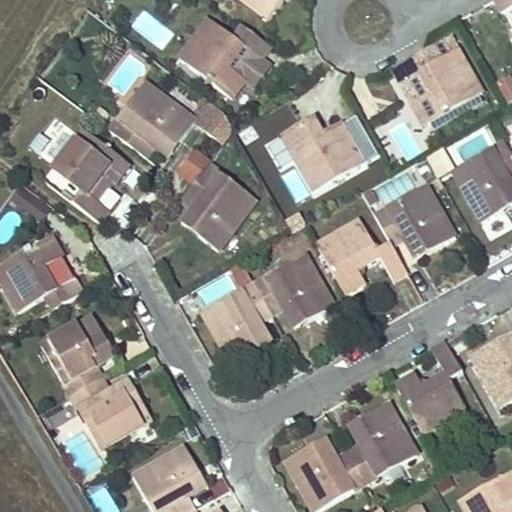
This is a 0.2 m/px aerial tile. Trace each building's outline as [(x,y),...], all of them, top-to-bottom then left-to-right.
[(243,0),(269,19),(282,0),(243,0)] [(511,0),(496,0),(503,13),(511,8),(511,0)] [(261,59),(271,45),(244,25),(234,37),(209,19),(181,58),(233,96),(246,80),(256,88),(272,67),(261,59)] [(450,36),(393,69),(403,85),(422,74),(434,96),(414,107),(425,126),(483,94),(450,36)] [(511,79),(509,75),(496,83),(508,103),(511,100),(511,79)] [(146,79),(110,127),(147,155),(157,142),(162,134),(171,141),(176,133),(182,138),(193,123),(198,117),(195,114),(146,79)] [(198,117),(193,123),(220,144),(234,125),(204,102),(195,114),(198,117)] [(309,127),(319,121),(315,114),(305,120),(309,127)] [(359,118),(348,124),(367,159),(379,153),(359,118)] [(348,124),(345,119),(325,131),(319,121),(309,127),(305,120),(284,132),(315,188),(367,159),(348,124)] [(128,161),(83,127),(53,166),(86,190),(77,203),(105,223),(115,209),(92,194),(107,170),(116,178),(128,161)] [(162,134),(157,142),(171,152),(182,138),(176,133),(171,141),(162,134)] [(511,180),(511,179),(511,154),(504,140),(452,169),(483,221),(505,209),(499,199),(508,194),(503,185),(511,180)] [(192,185),(212,160),(195,147),(176,172),(192,185)] [(260,197),(212,160),(192,185),(183,197),(197,207),(204,213),(199,220),(206,226),(201,232),(221,248),(260,197)] [(505,209),(511,204),(511,182),(511,180),(503,185),(508,194),(499,199),(505,209)] [(428,182),(374,212),(390,241),(392,245),(408,237),(417,233),(421,240),(430,236),(437,246),(457,235),(428,182)] [(53,209),(23,187),(14,199),(44,221),(53,209)] [(197,207),(185,221),(201,232),(206,226),(199,220),(204,213),(197,207)] [(299,213),(286,219),(293,233),(306,226),(299,213)] [(360,217),(316,242),(343,290),(366,278),(361,270),(382,258),(393,278),(407,271),(392,245),(390,241),(378,247),(360,217)] [(408,237),(418,256),(437,246),(430,236),(421,240),(417,233),(408,237)] [(50,235),(0,263),(0,279),(12,301),(50,278),(43,265),(61,254),(50,235)] [(336,303),(307,250),(253,280),(272,314),(287,305),(297,300),(302,309),(310,304),(316,314),(336,303)] [(50,278),(12,301),(17,310),(43,295),(51,310),(82,292),(73,276),(55,286),(50,278)] [(272,314),(253,280),(203,308),(233,361),(256,348),(249,337),(257,333),(253,324),(262,319),(272,314)] [(287,305),(299,325),(316,314),(310,304),(302,309),(297,300),(287,305)] [(95,315),(41,345),(70,397),(103,378),(96,365),(90,355),(99,350),(94,341),(105,334),(95,315)] [(256,348),(273,339),(262,319),(253,324),(257,333),(249,337),(256,348)] [(511,338),(509,333),(491,343),(497,354),(506,349),(511,358),(511,356),(511,338)] [(90,355),(96,365),(116,354),(105,334),(94,341),(99,350),(90,355)] [(418,378),(399,389),(425,438),(468,414),(451,384),(465,376),(447,343),(432,352),(446,375),(424,388),(418,378)] [(491,343),(470,354),(499,407),(511,400),(511,356),(511,358),(506,349),(497,354),(491,343)] [(103,378),(70,397),(99,448),(153,418),(140,396),(130,402),(125,392),(115,398),(111,391),(103,378)] [(130,380),(111,391),(115,398),(125,392),(130,402),(140,396),(130,380)] [(363,447),(350,454),(368,487),(419,458),(391,405),(370,417),(376,428),(368,433),(373,442),(363,447)] [(353,427),(363,447),(373,442),(368,433),(376,428),(370,417),(353,427)] [(327,441),(308,452),(314,462),(323,457),(329,466),(338,461),(327,441)] [(186,448),(133,478),(152,511),(196,511),(189,498),(184,488),(191,485),(187,474),(198,468),(186,448)] [(308,452),(287,464),(313,511),(323,511),(368,487),(350,454),(338,461),(329,466),(323,457),(314,462),(308,452)] [(191,485),(184,488),(189,498),(208,487),(198,468),(187,474),(191,485)] [(511,511),(511,475),(510,472),(459,503),(463,511),(511,511)]
